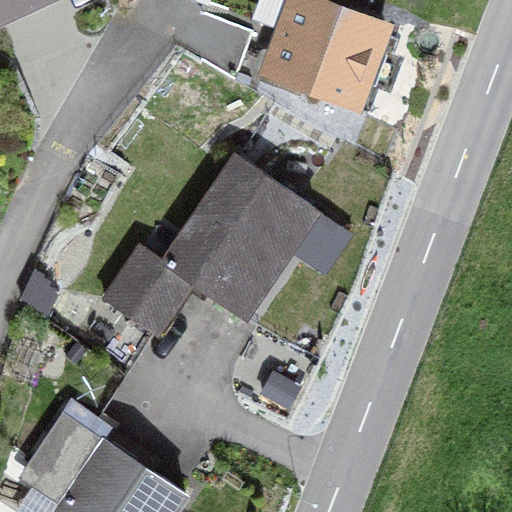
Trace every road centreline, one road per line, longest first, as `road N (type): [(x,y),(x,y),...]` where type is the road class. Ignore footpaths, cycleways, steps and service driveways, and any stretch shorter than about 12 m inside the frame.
road 1 (tertiary): [(328,511),(511,11)]
road 2 (residential): [(0,273),(50,159)]
